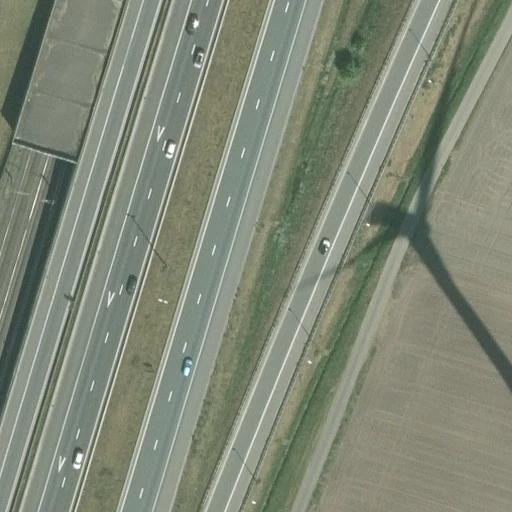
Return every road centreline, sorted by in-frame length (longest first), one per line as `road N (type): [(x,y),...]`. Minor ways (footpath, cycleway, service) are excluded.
road 1 (motorway): [(216,511),(356,147),(425,0)]
road 2 (unclassified): [(297,511),(423,177),(511,10)]
road 3 (motorway): [(199,0),(46,511)]
road 4 (motorway): [(136,511),(289,0)]
road 5 (motorway): [(148,0),(0,489)]
